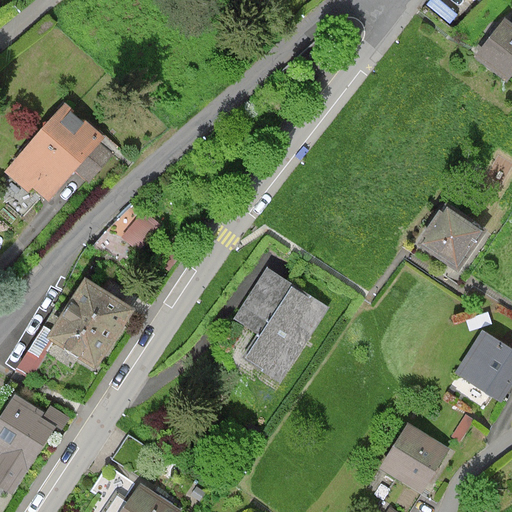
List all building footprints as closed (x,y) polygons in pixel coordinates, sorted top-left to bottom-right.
[(511,72),(511,25),(506,21),(479,57),(507,79),(511,72)] [(101,138),(64,106),(7,170),(27,189),(31,184),(47,198),(101,138)] [(483,233),(448,208),(444,215),(439,212),(418,242),(458,270),(483,233)] [(185,245),(144,213),(125,236),(167,268),(185,245)] [(327,308),(269,271),(239,317),(264,333),(248,358),(281,380),(327,308)] [(132,309),(86,281),(50,337),(96,366),(132,309)] [(511,380),(511,351),(483,333),(458,373),(500,400),(511,380)] [(46,417),(15,398),(0,421),(0,451),(4,454),(0,460),(0,483),(13,492),(55,425),(60,429),(67,418),(51,408),(46,417)] [(447,449),(409,426),(384,467),(422,490),(447,449)] [(175,511),(177,510),(141,486),(122,511),(175,511)]
